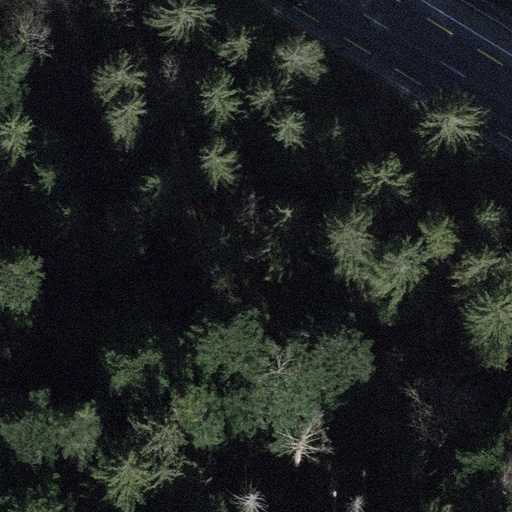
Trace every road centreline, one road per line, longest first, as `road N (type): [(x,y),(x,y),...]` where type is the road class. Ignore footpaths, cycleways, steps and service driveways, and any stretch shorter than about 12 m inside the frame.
road 1 (track): [(505,511),(396,411),(148,338),(0,316)]
road 2 (primary): [(511,104),(342,0)]
